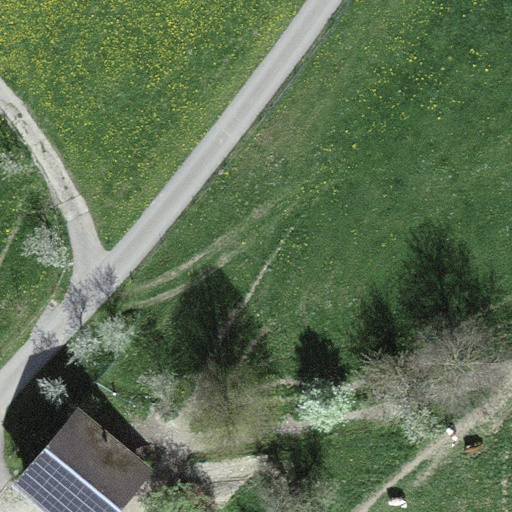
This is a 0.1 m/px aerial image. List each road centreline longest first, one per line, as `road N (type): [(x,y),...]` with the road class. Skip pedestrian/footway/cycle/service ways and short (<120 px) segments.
road 1 (unclassified): [(0,394),(293,57),(330,0)]
road 2 (track): [(77,310),(67,212),(0,117)]
